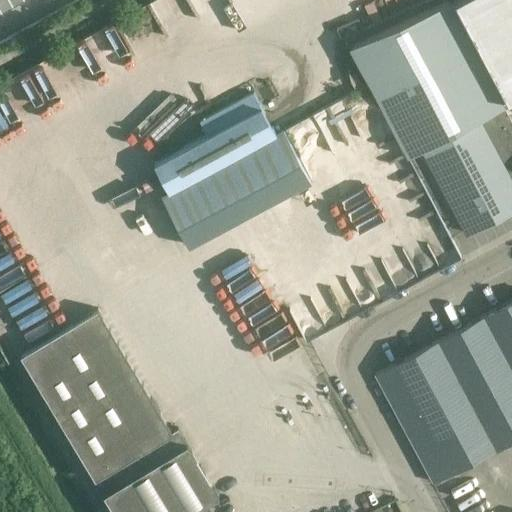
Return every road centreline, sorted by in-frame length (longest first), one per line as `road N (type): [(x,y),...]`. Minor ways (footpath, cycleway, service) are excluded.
road 1 (unknown): [(413,487),(271,455),(217,426),(75,242),(73,186),(98,121),(314,0)]
road 2 (unknown): [(511,265),(359,342),(413,487)]
